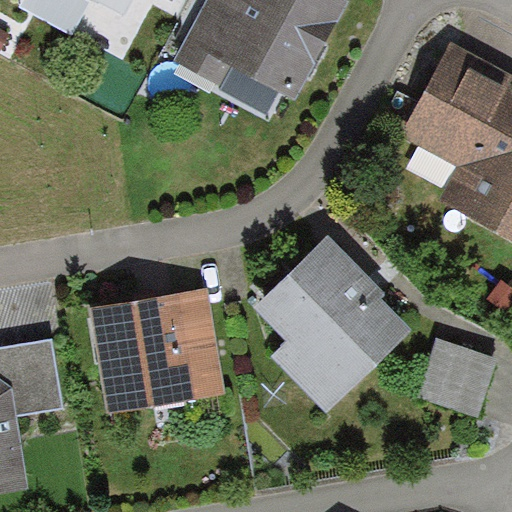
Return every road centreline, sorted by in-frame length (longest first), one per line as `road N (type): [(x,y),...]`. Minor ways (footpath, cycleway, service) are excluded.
road 1 (residential): [(403,0),(278,219),(0,264)]
road 2 (residential): [(274,511),(430,485),(511,492)]
